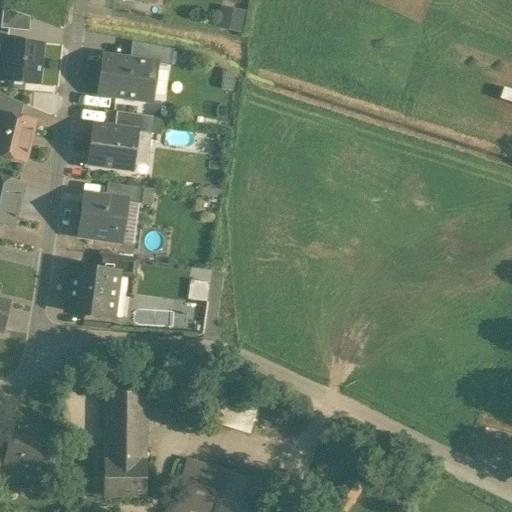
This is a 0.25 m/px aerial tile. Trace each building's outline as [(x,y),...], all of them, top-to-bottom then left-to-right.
[(3,9),(1,28),(28,32),(31,17),(3,9)] [(244,12),(222,9),(219,29),(241,33),(244,12)] [(4,78),(42,82),(47,41),(8,37),(4,78)] [(107,57),(102,94),(154,102),(159,65),(107,57)] [(0,111),(0,156),(31,163),(40,120),(0,111)] [(99,124),(93,164),(132,170),(138,130),(99,124)] [(0,177),(0,222),(15,227),(25,183),(0,177)] [(86,197),(80,236),(123,243),(129,204),(86,197)] [(73,265),(66,312),(113,318),(120,271),(73,265)] [(190,279),(189,298),(209,300),(210,281),(190,279)] [(11,301),(0,298),(0,335),(4,336),(11,301)] [(312,300),(306,310),(347,336),(353,327),(312,300)] [(145,461),(147,396),(107,395),(105,460),(145,461)] [(250,435),(258,408),(219,396),(210,424),(250,435)] [(511,434),(511,430),(483,423),(476,450),(506,458),(511,434)] [(57,445),(13,433),(1,474),(45,487),(57,445)] [(145,499),(145,461),(105,460),(104,499),(145,499)] [(265,511),(273,486),(189,461),(173,511),(265,511)] [(348,477),(331,503),(344,511),(347,511),(364,488),(348,477)]
